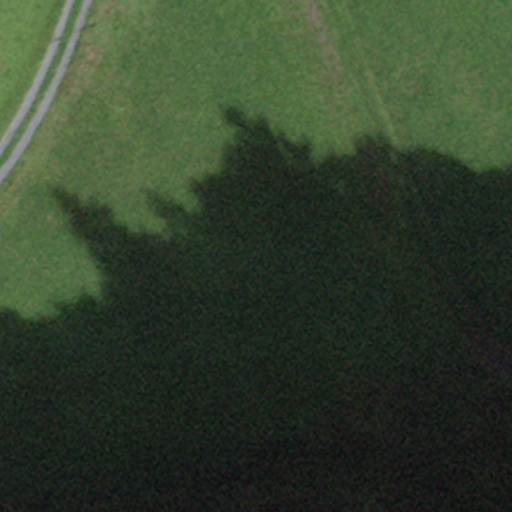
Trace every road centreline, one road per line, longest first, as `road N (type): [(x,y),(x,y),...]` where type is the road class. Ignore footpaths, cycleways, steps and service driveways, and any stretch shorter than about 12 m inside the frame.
road 1 (track): [(334,0),(428,247),(473,329),(511,363)]
road 2 (track): [(0,178),(85,0)]
